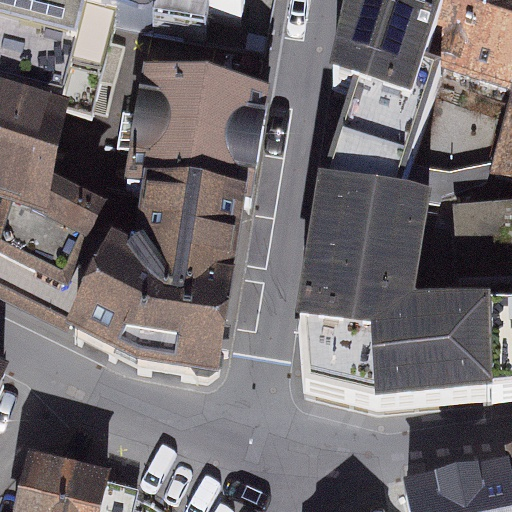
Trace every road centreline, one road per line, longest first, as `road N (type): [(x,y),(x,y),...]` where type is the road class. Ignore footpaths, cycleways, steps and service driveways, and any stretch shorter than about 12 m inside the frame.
road 1 (residential): [(333,0),(313,122),(283,481)]
road 2 (residential): [(0,353),(249,475),(283,481)]
road 3 (residential): [(283,481),(511,456)]
